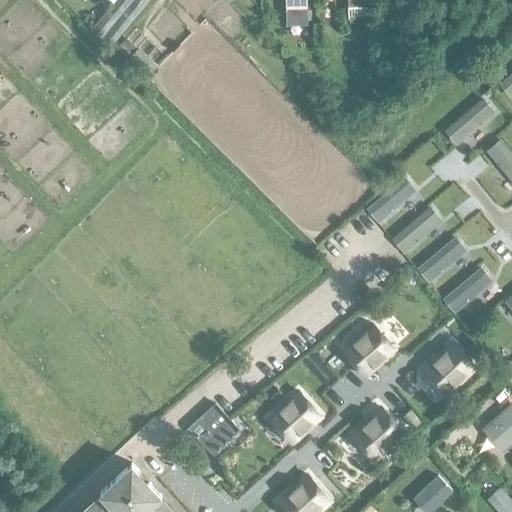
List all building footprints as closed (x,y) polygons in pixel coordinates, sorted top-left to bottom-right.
[(113,0),(91,28),(111,45),(148,0),(113,0)] [(285,0),(286,21),(307,20),(306,0),(285,0)] [(347,0),(348,16),(369,15),(368,0),(347,0)] [(511,94),(511,73),(500,84),(511,96),(511,94)] [(482,99),(445,132),(455,144),(493,111),(482,99)] [(511,153),(499,138),(486,149),(511,179),(511,153)] [(378,220),(380,217),(414,189),(404,176),(370,205),(367,207),(378,220)] [(430,207),(395,236),(393,237),(403,250),(405,248),(440,219),(430,207)] [(428,280),(430,278),(465,249),(455,236),(420,266),(418,267),(428,280)] [(454,310),(455,309),(490,279),(480,267),(445,297),(444,298),(454,310)] [(372,322),(343,349),(364,372),(365,373),(394,346),(372,322)] [(452,341),(423,368),(445,392),(474,365),(452,341)] [(298,390),(269,417),(291,440),(320,414),(298,390)] [(239,429),(215,402),(188,426),(212,453),(239,429)] [(381,406),(352,433),(374,457),(403,430),(381,406)] [(486,428),(502,446),(511,437),(511,406),(486,428)] [(168,511),(156,498),(161,494),(131,461),(99,492),(104,496),(86,511),(168,511)] [(308,473),(278,500),(288,511),(313,511),(330,497),(308,473)] [(427,511),(451,490),(437,474),(413,497),(427,511)] [(511,500),(511,501),(499,487),(488,498),(500,511),(506,511),(511,508),(511,509),(511,500)]
